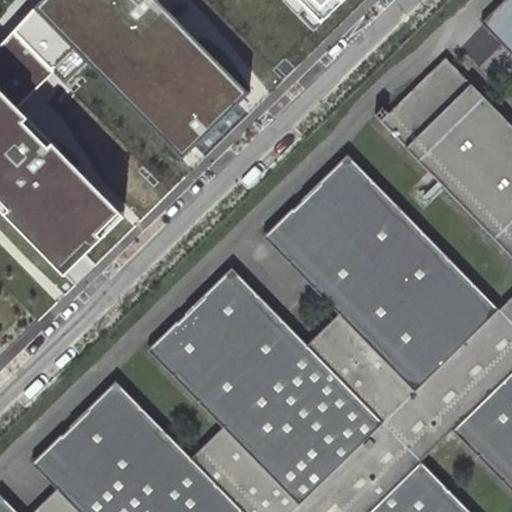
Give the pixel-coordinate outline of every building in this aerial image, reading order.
[(0,215),(63,278),(78,265),(88,254),(126,217),(24,123),(51,95),(80,64),(182,162),(251,96),(147,1),(148,0),(280,0),(315,33),(349,0),(43,0),(0,45),(0,215)] [(511,0),(498,0),(480,19),(511,52),(511,0)] [(379,118),(511,255),(511,120),(446,52),(379,118)] [(71,419),(161,511),(468,511),(419,461),(456,426),(511,483),(511,320),(499,307),(496,310),(345,155),(267,230),(342,308),(306,343),(231,265),(150,343),(227,422),(190,457),(114,378),(71,419)] [(0,360),(10,351),(0,342),(0,360)] [(161,511),(71,419),(33,455),(59,482),(27,511),(18,511),(0,492),(0,511),(161,511)]
